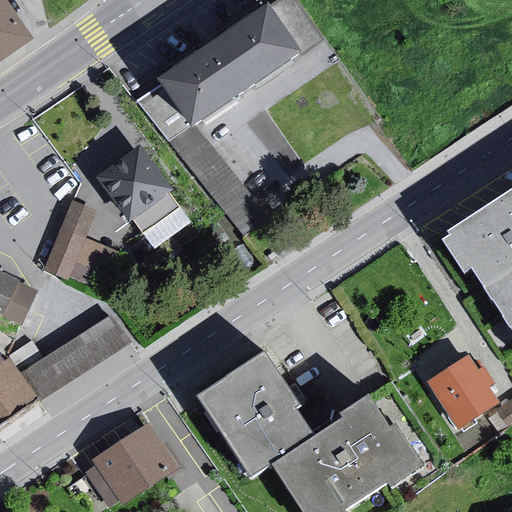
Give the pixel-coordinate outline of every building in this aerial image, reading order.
[(0,2),(0,1),(0,65),(30,45),(0,2)] [(165,77),(202,130),(301,60),(264,8),(165,77)] [(145,152),(101,183),(133,228),(177,197),(145,152)] [(511,190),(442,237),(511,340),(511,190)] [(70,203),(41,276),(63,283),(66,280),(100,294),(115,251),(86,241),(94,214),(70,203)] [(0,321),(21,332),(38,299),(0,279),(0,321)] [(115,317),(25,376),(49,412),(138,352),(115,317)] [(417,349),(430,373),(469,352),(456,328),(417,349)] [(310,426),(259,349),(184,401),(254,488),(267,478),(293,511),(357,511),(422,468),(373,395),(310,426)] [(0,423),(33,400),(7,360),(0,361),(0,423)] [(463,360),(425,386),(456,433),(491,409),(463,360)] [(142,426),(90,461),(120,506),(173,471),(142,426)]
